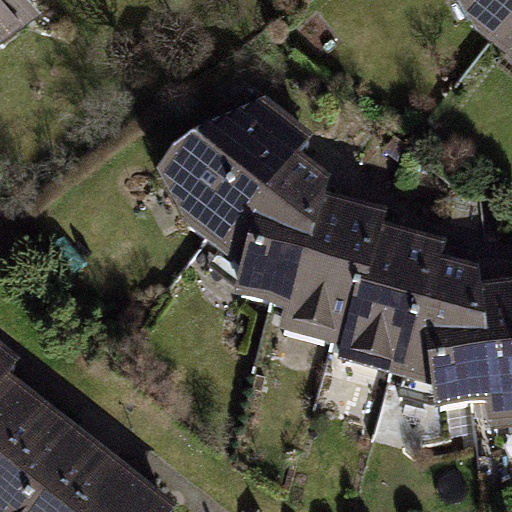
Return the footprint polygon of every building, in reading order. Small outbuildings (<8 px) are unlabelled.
[(0,0),(0,13),(17,0),(0,0)] [(511,0),(458,0),(469,19),(511,49),(511,0)] [(139,186),(183,234),(288,161),(304,146),(249,106),(152,164),(139,186)] [(288,161),(183,234),(228,278),(223,305),(249,316),(316,202),(323,189),(288,161)] [(326,361),(378,237),(379,223),(316,202),(249,316),(273,324),(269,343),(326,361)] [(321,373),(398,392),(440,253),(378,237),(326,361),(321,373)] [(425,425),(476,416),(476,288),(472,259),(440,253),(398,392),(422,398),(425,425)] [(511,287),(476,288),(476,416),(479,426),(511,423),(511,287)] [(0,396),(5,390),(21,367),(0,351),(0,396)] [(0,511),(62,435),(5,390),(0,396),(0,511)] [(91,511),(118,478),(62,435),(0,511),(91,511)] [(161,511),(118,478),(91,511),(161,511)]
